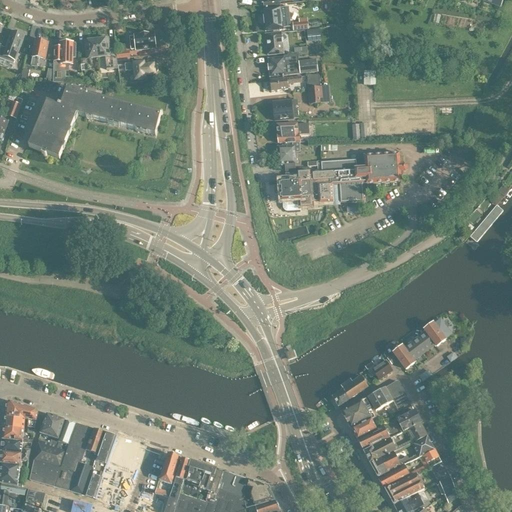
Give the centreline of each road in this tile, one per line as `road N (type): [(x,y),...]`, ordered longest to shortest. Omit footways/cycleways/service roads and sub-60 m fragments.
road 1 (unclassified): [(259,311),(424,247),(483,196),(511,153)]
road 2 (residential): [(44,398),(260,470),(297,511)]
road 3 (residential): [(0,1),(53,19),(207,4)]
road 4 (secondary): [(0,216),(114,232),(197,273)]
road 5 (secondary): [(176,237),(118,215),(0,201)]
road 6 (residential): [(260,174),(234,1)]
road 7 (residential): [(483,511),(407,382),(394,374)]
road 8 (secondary): [(269,349),(313,468)]
road 9 (tertiary): [(216,129),(207,4)]
